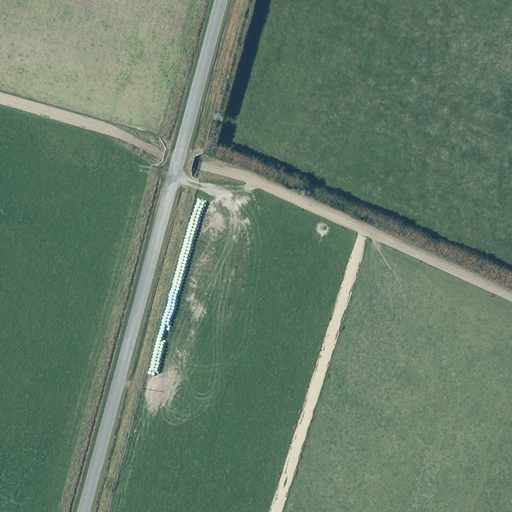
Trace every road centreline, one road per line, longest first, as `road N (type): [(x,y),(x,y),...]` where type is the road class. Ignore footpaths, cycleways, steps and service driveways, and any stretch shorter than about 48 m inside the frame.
road 1 (track): [(511,297),(248,178),(0,97)]
road 2 (unclassified): [(221,0),(82,511)]
road 3 (track): [(361,229),(274,511)]
